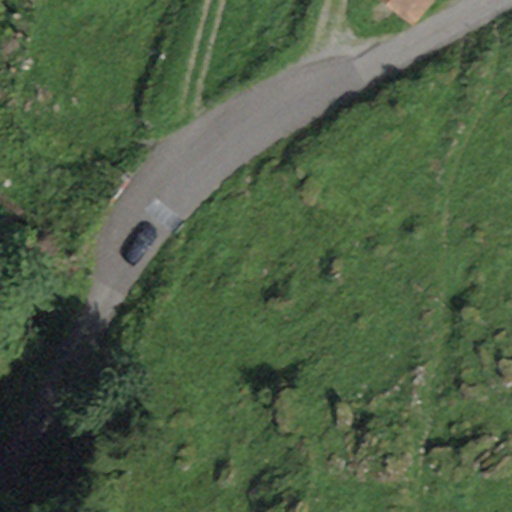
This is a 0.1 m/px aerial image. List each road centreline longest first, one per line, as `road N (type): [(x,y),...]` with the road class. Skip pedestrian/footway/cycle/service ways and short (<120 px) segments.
road 1 (unclassified): [(0,501),(112,287),(196,169),(245,127),(494,0)]
road 2 (track): [(196,169),(178,121),(211,0)]
